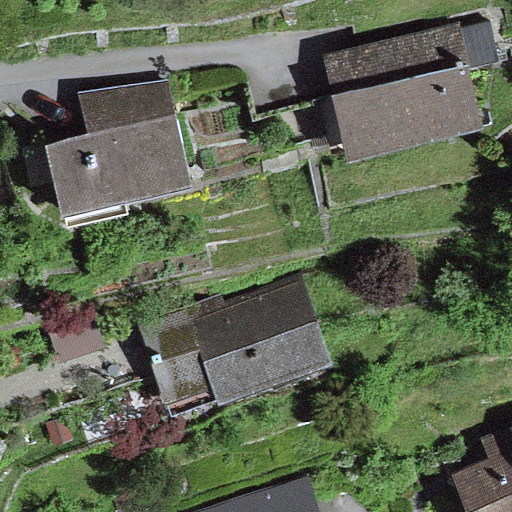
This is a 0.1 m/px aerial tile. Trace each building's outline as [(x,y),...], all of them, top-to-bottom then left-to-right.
[(493,15),(465,21),(471,51),(499,44),(493,15)] [(464,16),(327,48),(349,138),(485,106),(471,51),(465,21),(464,16)] [(89,119),(51,128),(65,190),(194,161),(174,67),(82,87),(89,119)] [(308,264),(142,322),(164,386),(217,368),(222,383),(336,343),(308,264)] [(104,338),(94,307),(52,321),(62,351),(104,338)] [(490,447),(456,461),(476,511),(511,511),(511,411),(480,424),(490,447)] [(326,511),(312,467),(171,511),(326,511)]
